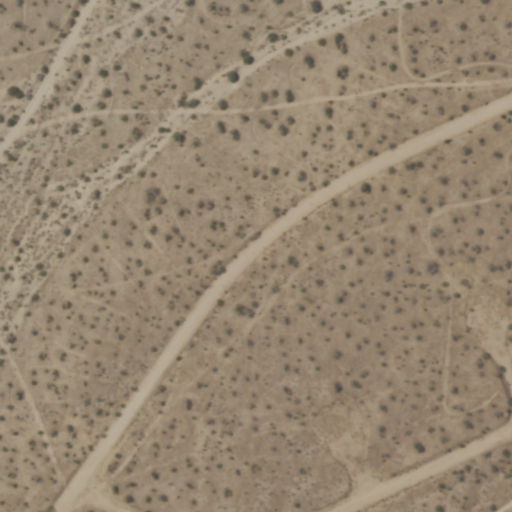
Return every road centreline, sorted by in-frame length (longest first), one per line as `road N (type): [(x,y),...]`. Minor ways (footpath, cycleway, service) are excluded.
road 1 (track): [(511,108),(331,197),(270,240),(178,349),(63,511)]
road 2 (track): [(511,437),(349,511),(79,490)]
